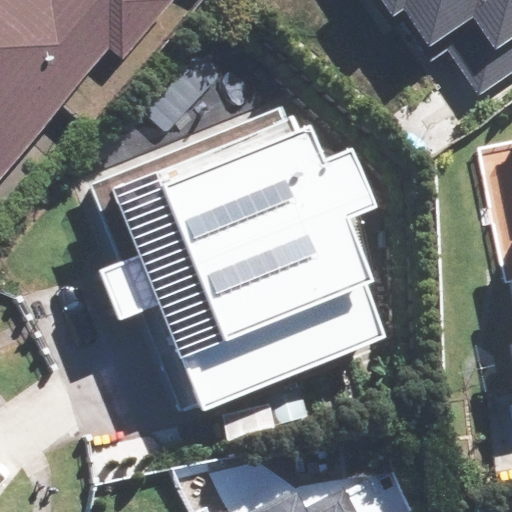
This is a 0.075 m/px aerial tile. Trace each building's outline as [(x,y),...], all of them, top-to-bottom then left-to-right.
[(0,0),(0,169),(109,47),(122,58),(174,0),(0,0)] [(511,0),(371,0),(407,54),(418,47),(427,60),(445,49),(475,94),(511,69),(511,0)] [(136,310),(178,415),(383,334),(362,281),(374,277),(350,216),(375,206),(351,146),(326,156),(312,122),(301,127),(295,113),(281,118),(275,104),(84,180),(117,263),(95,272),(113,319),(136,310)] [(283,390),(218,414),(229,443),(293,420),(283,390)] [(356,511),(342,485),(304,505),(294,486),(246,511),(356,511)]
